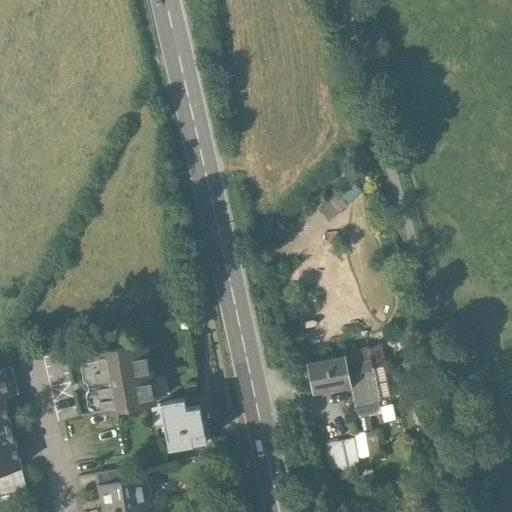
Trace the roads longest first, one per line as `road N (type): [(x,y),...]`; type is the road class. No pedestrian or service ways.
road 1 (secondary): [(168,0),(278,511)]
road 2 (residential): [(67,511),(40,365)]
